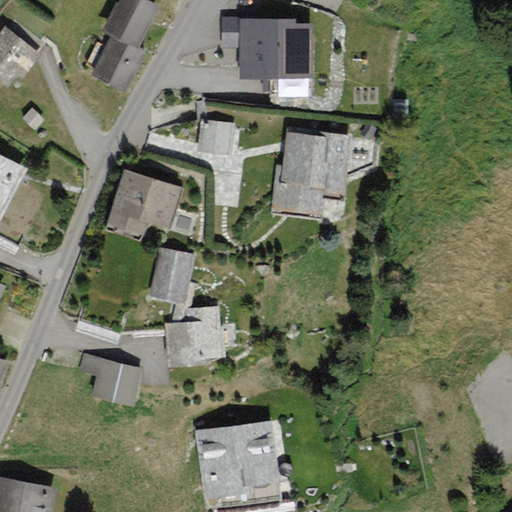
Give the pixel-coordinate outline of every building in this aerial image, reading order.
[(148,10),(127,0),(112,0),(93,36),(102,40),(86,72),(123,91),(142,56),(129,50),(148,10)] [(279,22),(215,21),(215,34),(228,34),(227,79),(296,80),(297,26),(279,26),(279,22)] [(29,57),(0,34),(0,89),(3,91),(29,57)] [(220,157),(224,128),(194,124),(190,153),(220,157)] [(291,137),(273,136),(260,209),(305,216),(309,199),(326,201),(334,139),(291,133),(291,137)] [(0,192),(11,172),(0,166),(0,192)] [(177,195),(115,176),(96,228),(132,242),(138,226),(164,233),(177,195)] [(175,307),(184,260),(152,254),(143,301),(175,307)] [(204,327),(157,329),(158,366),(206,363),(204,327)] [(131,372),(82,359),(76,377),(89,380),(83,399),(125,409),(131,372)] [(271,473),(265,427),(205,436),(211,488),(246,484),(245,476),(271,473)] [(48,511),(53,488),(0,478),(0,511),(48,511)]
